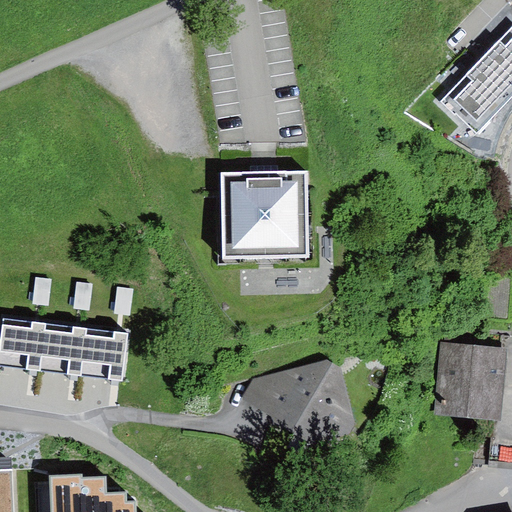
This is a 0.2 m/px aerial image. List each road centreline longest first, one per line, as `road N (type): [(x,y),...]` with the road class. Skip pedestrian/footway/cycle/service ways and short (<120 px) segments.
road 1 (residential): [(200,511),(102,441),(0,421)]
road 2 (residential): [(0,82),(186,0)]
